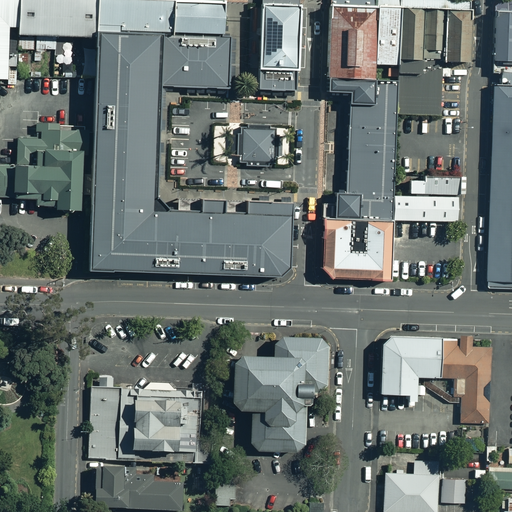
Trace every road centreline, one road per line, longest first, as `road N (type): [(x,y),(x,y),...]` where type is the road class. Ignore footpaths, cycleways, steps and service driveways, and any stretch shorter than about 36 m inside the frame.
road 1 (unclassified): [(470,312),(482,0)]
road 2 (unclassified): [(309,118),(200,115),(198,171),(307,175)]
road 3 (tertiary): [(71,303),(303,307)]
road 4 (residential): [(64,511),(71,303)]
road 5 (residential): [(348,511),(357,309)]
road 6 (unclassified): [(307,175),(303,307)]
